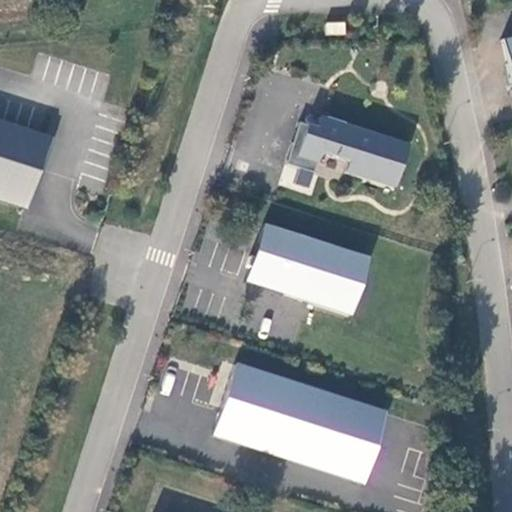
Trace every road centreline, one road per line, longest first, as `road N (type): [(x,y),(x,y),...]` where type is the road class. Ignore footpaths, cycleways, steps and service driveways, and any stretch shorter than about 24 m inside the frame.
road 1 (unclassified): [(250,0),(77,511)]
road 2 (unclassified): [(511,511),(492,298),(441,28),(431,9),(413,0)]
